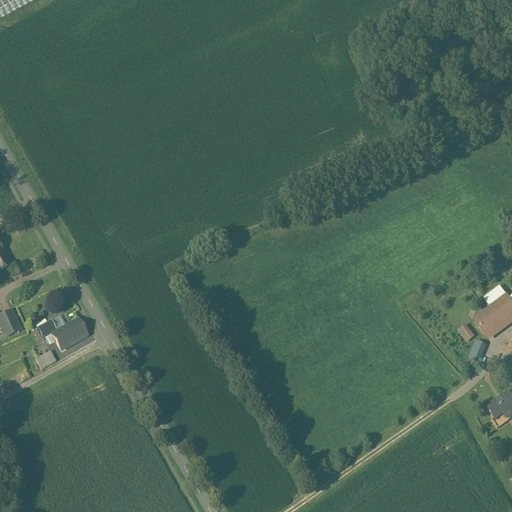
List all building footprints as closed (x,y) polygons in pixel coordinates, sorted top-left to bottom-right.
[(0,0),(0,15),(27,0),(0,0)] [(1,252),(0,250),(0,271),(8,267),(1,253),(1,252)] [(511,306),(506,298),(474,322),(486,338),(511,318),(511,306)] [(11,312),(0,317),(0,325),(6,338),(20,332),(11,312)] [(78,321),(51,336),(61,352),(87,337),(78,321)] [(51,322),(37,330),(42,339),(56,331),(51,322)] [(459,328),(465,341),(472,337),(466,325),(459,328)] [(477,362),(484,345),(475,341),(468,358),(477,362)] [(50,353),(36,360),(42,371),(56,363),(50,353)] [(511,403),(506,395),(485,410),(492,420),(489,422),(495,431),(507,422),(506,419),(511,414),(511,403)]
